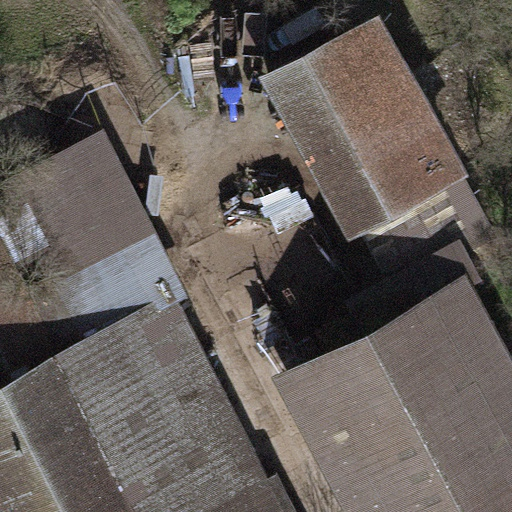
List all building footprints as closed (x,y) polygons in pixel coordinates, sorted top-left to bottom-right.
[(379,9),(260,74),(348,234),(360,226),(463,171),(467,168),(379,9)] [(0,188),(5,200),(0,202),(0,233),(57,346),(174,287),(180,284),(100,126),(0,176),(0,188)] [(463,171),(360,226),(385,273),(342,296),(349,309),(315,327),(325,345),(465,270),(474,265),(466,250),(497,234),(463,171)] [(0,511),(286,511),(174,287),(57,346),(0,233),(0,511)] [(325,345),(273,374),(346,511),(511,511),(511,357),(465,270),(325,345)]
